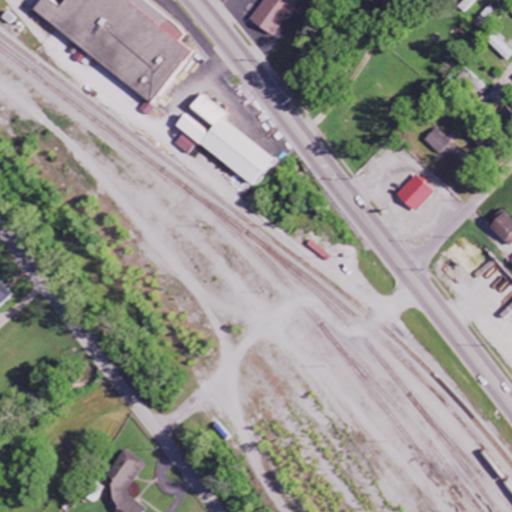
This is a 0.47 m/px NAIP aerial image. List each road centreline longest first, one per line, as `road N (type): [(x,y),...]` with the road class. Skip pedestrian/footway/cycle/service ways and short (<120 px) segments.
road 1 (primary): [(196,0),(511,405)]
road 2 (tertiary): [(220,511),(0,225)]
road 3 (residential): [(407,270),(511,161)]
